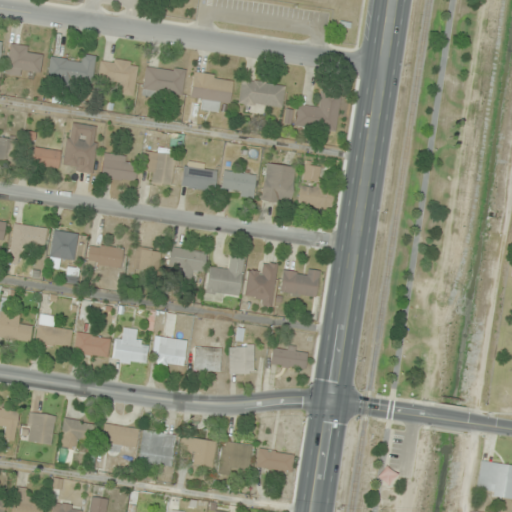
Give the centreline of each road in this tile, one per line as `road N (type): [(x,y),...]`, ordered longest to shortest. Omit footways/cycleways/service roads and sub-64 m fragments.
road 1 (secondary): [(316,511),(393,0)]
road 2 (tertiary): [(427,416),(332,401),(220,408),(0,374)]
road 3 (residential): [(383,67),(0,11)]
road 4 (residential): [(358,248),(0,191)]
